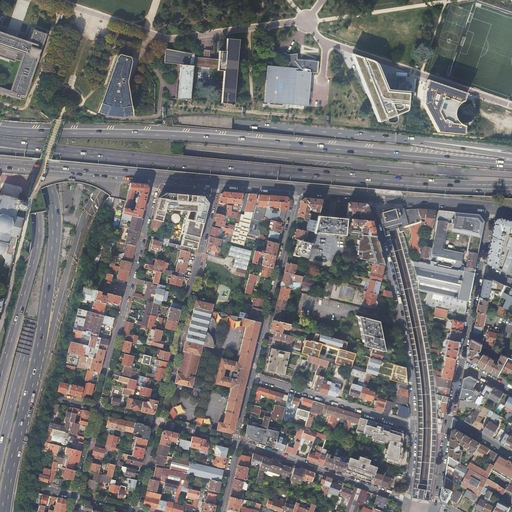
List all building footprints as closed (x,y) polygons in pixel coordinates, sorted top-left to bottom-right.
[(0,92),(18,99),(20,96),(25,97),(46,31),(42,29),(42,30),(30,25),(25,38),(21,36),(22,33),(20,33),(18,37),(12,35),(6,33),(8,28),(5,28),(4,31),(0,29),(0,28),(4,17),(0,15),(0,92)] [(233,104),(239,40),(226,39),(225,52),(219,51),(219,60),(209,59),(210,50),(204,50),(203,58),(194,58),(194,54),(166,48),(164,63),(180,64),(180,65),(179,84),(177,84),(176,99),(178,99),(186,100),(187,101),(187,100),(190,100),(193,66),(218,68),(218,70),(223,71),(221,103),(230,104),(230,105),(233,106),(233,104)] [(288,104),(310,106),(311,99),(308,99),(310,72),(318,73),(318,61),(297,59),(297,54),(287,55),(288,65),(288,67),(268,66),(265,102),(286,104),(285,109),(288,109),(288,104)] [(130,58),(120,55),(117,58),(97,113),(105,116),(124,117),(133,116),(127,83),(131,62),(130,58)] [(399,76),(399,79),(395,78),(393,99),(386,98),(384,98),(383,97),(382,96),(382,95),(378,78),(377,75),(377,72),(374,68),(372,65),(367,62),(352,57),(378,121),(407,109),(408,97),(407,97),(408,91),(409,88),(408,88),(409,82),(410,77),(399,76)] [(458,102),(462,92),(419,77),(414,97),(423,112),(433,133),(474,137),(474,131),(461,123),(456,122),(452,117),(451,112),(453,106),(458,102)] [(133,216),(141,218),(148,188),(146,185),(131,184),(123,213),(128,215),(132,216),(133,216)] [(240,204),(243,193),(224,192),(221,194),(218,205),(223,206),(224,203),(234,204),(234,205),(237,205),(238,204),(240,204)] [(158,198),(153,220),(161,222),(165,210),(189,212),(180,246),(192,248),(196,249),(208,203),(203,196),(184,195),(165,193),(158,198)] [(14,255),(14,254),(13,254),(26,201),(0,194),(0,253),(2,253),(4,251),(5,249),(6,246),(9,247),(7,253),(14,255)] [(257,195),(249,194),(244,212),(245,212),(244,215),(238,214),(236,218),(233,230),(230,242),(244,245),(257,195)] [(269,196),(259,195),(255,209),(259,210),(259,207),(263,207),(262,211),(258,225),(258,227),(261,229),(261,228),(262,226),(264,217),(269,196)] [(264,217),(269,219),(283,222),(289,200),(286,197),(269,196),(264,217)] [(319,212),(322,200),(304,199),(301,201),(297,217),(308,219),(309,214),(308,213),(309,211),(310,210),(311,211),(311,210),(312,209),(315,210),(314,212),(319,212)] [(364,204),(348,203),(347,219),(352,219),(352,217),(351,217),(351,216),(350,215),(352,213),(354,213),(354,215),(355,215),(356,213),(358,214),(359,216),(359,220),(371,222),(367,207),(364,204)] [(236,218),(238,214),(238,213),(231,212),(231,206),(227,206),(226,216),(227,216),(236,218)] [(398,232),(403,231),(402,227),(409,225),(421,222),(417,209),(404,210),(403,208),(398,210),(398,209),(388,212),(379,214),(384,232),(385,236),(390,235),(389,231),(390,230),(395,229),(397,229),(398,232)] [(426,210),(417,209),(421,222),(409,225),(412,236),(409,241),(410,245),(416,246),(415,256),(418,257),(420,246),(423,230),(426,210)] [(435,211),(426,210),(423,230),(432,232),(435,211)] [(439,211),(432,247),(443,249),(446,231),(470,236),(480,238),(484,221),(479,215),(439,211)] [(128,215),(123,213),(120,227),(124,228),(125,228),(128,218),(128,215)] [(224,216),(216,213),(214,219),(216,220),(215,225),(221,227),(227,229),(228,226),(224,225),(225,222),(223,222),(224,216)] [(143,218),(141,218),(133,216),(129,229),(140,232),(143,218)] [(318,216),(314,232),(344,235),(346,219),(318,216)] [(511,232),(511,220),(501,218),(497,221),(488,261),(490,264),(499,268),(502,256),(504,256),(504,255),(502,254),(506,234),(504,232),(504,231),(506,231),(508,231),(511,232)] [(375,236),(371,222),(359,220),(355,220),(352,219),(347,219),(346,219),(345,233),(346,233),(361,235),(375,236)] [(161,222),(153,220),(150,229),(159,231),(161,222)] [(316,221),(311,220),(308,231),(314,232),(316,221)] [(281,233),(282,228),(280,228),(280,227),(281,223),(271,221),(268,230),(281,233)] [(230,242),(233,230),(227,229),(221,227),(220,229),(212,227),(210,237),(218,239),(219,233),(221,234),(221,231),(227,234),(225,241),(230,242)] [(136,246),(140,232),(129,229),(128,233),(127,232),(127,234),(128,234),(126,243),(128,244),(136,246)] [(268,230),(266,229),(265,231),(268,232),(270,231),(268,238),(279,241),(281,233),(268,230)] [(296,232),(294,231),(292,239),(298,240),(304,242),(307,232),(296,229),(296,232)] [(404,236),(403,231),(398,232),(408,272),(413,290),(415,298),(417,309),(420,323),(422,335),(424,344),(426,354),(427,363),(428,371),(429,382),(430,390),(431,396),(431,409),(432,420),(432,430),(432,438),(431,445),(430,461),(429,474),(426,492),(425,501),(429,501),(433,479),(436,460),(437,442),(437,434),(437,420),(436,401),(436,400),(436,394),(436,387),(434,376),(434,370),(431,353),(431,350),(428,336),(426,323),(421,304),(418,291),(418,288),(415,277),(413,269),(412,264),(411,260),(404,236)] [(383,266),(375,236),(361,235),(361,238),(359,238),(358,240),(357,246),(356,246),(356,251),(357,251),(357,254),(360,255),(359,259),(366,261),(366,262),(383,266)] [(392,244),(390,235),(385,236),(389,248),(393,261),(396,273),(399,283),(402,297),(406,313),(409,329),(411,341),(413,354),(414,359),(415,371),(416,382),(417,396),(418,407),(419,417),(419,426),(418,435),(418,439),(418,451),(417,460),(417,465),(415,478),(413,489),(413,498),(415,499),(417,499),(418,488),(419,480),(420,471),(422,457),(423,442),(423,430),(423,419),(423,405),(422,393),(421,381),(418,365),(416,349),(414,335),(409,312),(405,296),(403,287),(400,273),(396,258),(392,244)] [(469,252),(477,254),(480,238),(470,236),(467,252),(469,252)] [(165,238),(159,237),(158,241),(157,240),(154,239),(152,239),(150,249),(151,250),(154,251),(154,250),(156,251),(158,251),(159,251),(161,242),(164,243),(164,245),(167,246),(168,243),(169,239),(165,238)] [(218,239),(210,237),(206,249),(218,253),(221,240),(218,239)] [(307,242),(304,242),(298,240),(294,255),(307,258),(311,243),(307,242)] [(511,258),(511,240),(509,240),(506,249),(509,250),(502,270),(507,272),(510,265),(511,258)] [(264,251),(256,249),(255,251),(275,256),(278,244),(267,241),(265,251),(264,251)] [(132,261),(136,246),(128,244),(124,258),(132,261)] [(192,249),(192,248),(180,246),(178,245),(177,249),(180,250),(175,271),(170,270),(169,271),(166,270),(165,273),(171,275),(182,278),(184,278),(187,264),(188,262),(187,262),(191,249),(192,249)] [(237,268),(238,268),(243,249),(231,246),(228,256),(236,257),(233,267),(237,268)] [(417,261),(422,262),(423,258),(427,259),(430,248),(420,246),(418,257),(417,261)] [(474,269),(465,267),(460,266),(463,253),(460,253),(443,249),(432,247),(429,264),(473,273),(474,269)] [(238,268),(247,270),(252,251),(243,249),(238,268)] [(255,251),(252,263),(263,266),(272,268),(275,256),(255,251)] [(460,266),(465,267),(469,252),(467,252),(466,254),(463,253),(460,266)] [(469,252),(465,267),(474,269),(477,254),(469,252)] [(129,272),(132,263),(122,260),(120,268),(114,266),(117,257),(112,256),(109,267),(115,268),(129,272)] [(155,260),(149,258),(148,261),(151,262),(151,264),(154,265),(153,270),(156,271),(160,272),(164,273),(164,270),(165,268),(166,268),(168,263),(163,262),(155,260)] [(417,261),(411,260),(412,264),(413,269),(416,277),(418,288),(418,291),(429,293),(443,296),(467,302),(473,273),(429,264),(422,262),(417,261)] [(296,265),(286,263),(284,272),(294,275),(296,265)] [(371,272),(382,274),(383,266),(373,264),(372,264),(371,272)] [(270,277),(272,268),(263,266),(261,276),(267,277),(267,276),(270,277)] [(99,285),(103,268),(96,267),(92,283),(99,285)] [(127,281),(129,272),(115,268),(115,270),(119,271),(118,279),(127,281)] [(238,268),(236,275),(245,277),(247,270),(238,268)] [(369,279),(380,282),(382,274),(371,272),(367,270),(366,272),(371,273),(369,279)] [(312,288),(314,279),(311,279),(303,277),(294,275),(284,272),(280,287),(289,289),(299,291),(301,286),(312,288)] [(247,284),(253,285),(256,276),(249,274),(247,284)] [(182,278),(171,275),(169,284),(180,286),(182,278)] [(481,297),(489,301),(494,292),(502,296),(503,292),(506,286),(505,285),(497,281),(493,279),(488,277),(485,279),(481,297)] [(153,283),(137,279),(136,284),(143,285),(143,284),(146,284),(148,284),(146,292),(155,294),(157,285),(153,284),(153,283)] [(347,287),(354,289),(363,291),(376,294),(378,294),(380,282),(369,279),(367,290),(365,289),(347,284),(347,287)] [(329,300),(333,284),(326,282),(323,298),(329,300)] [(164,291),(165,286),(158,284),(157,285),(155,294),(154,298),(153,302),(153,303),(159,304),(161,305),(162,301),(166,302),(168,292),(164,291)] [(245,293),(251,295),(253,285),(247,284),(245,293)] [(111,294),(120,296),(123,288),(113,285),(111,294)] [(347,287),(342,286),(339,298),(351,301),(354,289),(347,287)] [(102,292),(84,287),(81,299),(89,301),(91,298),(95,299),(91,312),(102,315),(106,302),(118,305),(120,296),(111,294),(107,293),(107,296),(101,295),(102,292)] [(290,290),(289,289),(280,287),(278,298),(286,301),(287,299),(288,299),(290,290)] [(509,295),(503,292),(502,296),(501,297),(507,300),(503,308),(506,309),(511,311),(511,288),(509,295)] [(376,294),(363,291),(360,303),(374,306),(375,306),(376,306),(377,305),(377,304),(377,303),(377,302),(376,301),(375,300),(376,294)] [(154,298),(155,294),(146,292),(144,299),(149,301),(150,297),(154,298)] [(454,312),(455,312),(456,308),(457,305),(441,301),(443,296),(429,293),(427,298),(437,300),(435,307),(448,310),(454,312)] [(467,302),(443,296),(441,301),(457,305),(466,307),(467,302)] [(489,301),(481,297),(478,312),(479,312),(487,314),(489,301)] [(253,308),(262,310),(265,300),(254,298),(252,308),(253,308)] [(278,298),(275,308),(284,310),(286,301),(278,298)] [(151,312),(153,303),(153,302),(149,301),(147,301),(145,311),(151,312)] [(213,305),(196,301),(194,307),(211,311),(212,311),(213,305)] [(156,313),(159,304),(153,303),(151,312),(150,315),(156,316),(158,317),(159,313),(156,313)] [(503,317),(506,309),(503,308),(500,306),(497,316),(503,317)] [(177,322),(180,310),(170,307),(167,319),(177,322)] [(210,317),(211,311),(194,307),(189,327),(192,328),(188,342),(185,341),(174,383),(192,387),(203,346),(214,348),(214,346),(214,345),(213,343),(213,341),(212,339),(210,338),(209,337),(208,336),(205,335),(206,333),(208,333),(209,333),(211,333),(212,332),(213,331),(214,330),(215,329),(216,327),(216,325),(216,324),(216,323),(216,321),(215,320),(214,319),(212,317),(210,317)] [(446,318),(447,312),(448,310),(435,307),(433,315),(446,318)] [(251,317),(260,319),(262,310),(253,308),(251,317)] [(275,308),(273,320),(281,322),(282,319),(283,319),(284,315),(283,315),(284,310),(275,308)] [(113,326),(115,318),(102,315),(91,312),(78,309),(70,341),(68,353),(67,353),(64,365),(71,366),(75,367),(83,369),(88,370),(98,373),(99,373),(105,350),(107,351),(109,340),(108,339),(108,340),(97,338),(100,323),(113,326)] [(147,327),(150,315),(151,312),(145,311),(144,314),(143,313),(142,315),(143,316),(142,322),(137,321),(136,324),(141,325),(147,327)] [(476,326),(483,327),(484,328),(487,314),(479,312),(476,326)] [(147,327),(150,328),(155,329),(156,325),(153,324),(156,316),(150,315),(147,327)] [(383,351),(384,351),(378,322),(355,316),(355,317),(357,317),(363,346),(372,348),(383,351)] [(218,422),(216,429),(230,433),(233,431),(259,322),(245,319),(243,318),(241,326),(244,326),(236,362),(221,359),(215,384),(229,387),(221,423),(218,422)] [(175,331),(177,322),(167,319),(165,328),(175,331)] [(241,327),(241,320),(229,319),(229,327),(241,327)] [(273,320),(270,331),(274,332),(281,333),(282,329),(281,329),(282,327),(283,327),(284,328),(284,329),(287,330),(289,329),(290,331),(300,334),(301,329),(290,326),(290,325),(281,322),(273,320)] [(450,329),(461,332),(463,322),(452,320),(451,320),(450,321),(450,322),(450,323),(451,323),(451,324),(450,329)] [(127,321),(122,340),(124,341),(134,343),(136,344),(138,336),(130,334),(133,323),(127,321)] [(475,326),(473,332),(482,334),(483,327),(476,326),(475,326)] [(159,339),(162,331),(155,329),(150,328),(146,343),(162,347),(163,342),(162,341),(162,340),(159,339)] [(461,332),(450,329),(449,337),(448,340),(459,343),(461,332)] [(488,347),(492,350),(498,334),(497,334),(489,331),(486,340),(492,342),(491,343),(489,342),(488,347)] [(274,332),(271,345),(284,348),(287,335),(281,333),(274,332)] [(287,335),(284,348),(289,350),(293,336),(287,335)] [(473,336),(472,339),(483,345),(485,346),(486,344),(482,342),(483,340),(483,338),(479,337),(473,336)] [(457,352),(459,343),(448,340),(444,339),(443,341),(446,341),(445,348),(444,348),(443,350),(445,350),(443,355),(442,355),(441,356),(445,357),(455,359),(457,352)] [(499,376),(508,358),(509,358),(502,355),(499,361),(499,362),(500,363),(499,364),(494,362),(495,361),(495,360),(485,354),(484,354),(483,356),(481,355),(480,353),(482,351),(483,345),(472,339),(468,357),(470,361),(499,376)] [(134,343),(124,341),(122,351),(128,353),(130,348),(129,347),(130,343),(132,344),(133,345),(134,343)] [(288,353),(271,348),(265,371),(283,375),(288,353)] [(383,351),(372,348),(370,356),(365,354),(363,354),(363,356),(365,356),(370,358),(381,361),(383,351)] [(167,361),(170,352),(160,350),(158,358),(167,361)] [(124,354),(121,365),(125,366),(134,368),(135,367),(133,366),(134,365),(131,364),(133,356),(130,355),(124,354)] [(149,365),(151,357),(145,355),(143,355),(142,359),(141,363),(149,365)] [(307,358),(306,361),(312,362),(311,363),(314,364),(314,363),(318,364),(320,359),(308,355),(307,358)] [(451,380),(455,359),(445,357),(443,368),(442,368),(442,373),(437,372),(437,371),(434,370),(434,376),(442,378),(451,380)] [(329,361),(320,359),(318,364),(315,375),(317,375),(319,374),(321,369),(322,365),(327,367),(329,361)] [(165,369),(167,362),(156,360),(154,366),(157,367),(165,369)] [(130,376),(129,378),(137,380),(138,375),(132,374),(134,368),(125,366),(123,374),(128,376),(128,375),(130,376)] [(147,373),(145,377),(149,378),(159,381),(160,376),(163,377),(165,369),(157,367),(154,375),(151,374),(147,373)] [(363,384),(366,373),(358,370),(351,368),(348,379),(363,384)] [(97,375),(98,373),(88,370),(85,380),(88,381),(89,379),(91,379),(92,373),(94,373),(94,374),(97,375)] [(367,385),(371,374),(366,373),(363,384),(362,385),(361,389),(359,398),(371,401),(374,392),(369,391),(369,389),(366,388),(366,385),(367,385)] [(465,375),(459,400),(461,400),(477,404),(483,407),(488,397),(494,388),(487,384),(481,395),(472,390),(475,377),(468,374),(465,375)] [(141,376),(138,375),(137,380),(136,385),(138,386),(141,386),(142,387),(146,388),(149,378),(145,377),(141,376)] [(323,375),(320,375),(320,376),(319,376),(314,391),(319,392),(323,379),(324,377),(322,377),(323,375)] [(441,382),(442,378),(434,376),(436,387),(441,387),(443,388),(444,383),(441,382)] [(129,378),(124,377),(123,382),(128,383),(126,389),(134,391),(136,385),(137,380),(129,378)] [(443,388),(449,389),(451,380),(442,378),(441,382),(444,383),(443,388)] [(327,395),(331,383),(331,382),(323,379),(319,392),(327,395)] [(58,391),(66,393),(68,384),(60,382),(58,391)] [(81,397),(85,398),(86,393),(91,395),(94,384),(91,383),(90,384),(87,383),(87,384),(85,383),(84,389),(87,389),(86,393),(82,392),(81,397)] [(327,395),(335,397),(336,394),(339,395),(341,389),(340,387),(340,385),(335,383),(334,384),(331,383),(327,395)] [(349,395),(358,398),(359,398),(361,389),(362,385),(361,385),(360,386),(352,384),(349,395)] [(407,397),(407,386),(400,384),(397,394),(407,397)] [(81,397),(82,392),(83,388),(79,387),(80,386),(78,385),(78,387),(71,385),(69,394),(81,397)] [(146,388),(142,387),(141,386),(140,391),(139,392),(139,395),(149,397),(151,389),(146,388)] [(274,399),(276,392),(259,387),(256,389),(254,399),(258,400),(260,394),(261,394),(267,396),(267,397),(274,399)] [(442,396),(448,397),(449,389),(443,388),(441,387),(440,390),(443,391),(442,396)] [(134,391),(126,389),(123,388),(122,392),(121,396),(120,399),(119,406),(122,407),(123,401),(122,401),(124,394),(133,396),(133,395),(134,391)] [(499,402),(504,393),(494,388),(488,397),(498,403),(499,402)] [(283,394),(276,392),(274,399),(273,402),(276,402),(276,400),(282,402),(283,394)] [(288,393),(288,396),(285,408),(292,410),(290,418),(294,420),(297,409),(298,406),(300,397),(288,393)] [(511,397),(504,393),(499,402),(511,409),(511,410),(510,413),(508,412),(504,418),(506,420),(506,419),(509,421),(511,414),(511,397)] [(113,394),(110,404),(119,406),(120,399),(116,398),(117,395),(113,394)] [(407,397),(397,394),(394,401),(407,405),(407,397)] [(440,419),(443,419),(448,397),(442,396),(436,394),(436,400),(439,400),(441,401),(440,404),(439,404),(439,408),(441,408),(441,413),(440,413),(440,419)] [(133,395),(133,396),(132,399),(130,409),(140,411),(143,402),(143,401),(134,399),(135,395),(133,395)] [(386,401),(386,400),(376,397),(375,401),(376,401),(376,403),(375,405),(374,409),(383,412),(386,401)] [(143,402),(140,411),(151,414),(154,412),(157,400),(148,398),(148,399),(149,400),(148,402),(148,401),(147,401),(146,402),(145,403),(143,402)] [(312,401),(303,398),(301,404),(307,406),(305,413),(308,414),(312,401)] [(464,421),(472,426),(483,407),(477,404),(461,400),(459,407),(465,409),(466,406),(469,407),(477,409),(474,413),(473,412),(471,415),(472,416),(470,420),(467,418),(464,421)] [(304,428),(305,428),(309,430),(313,416),(314,416),(314,414),(314,413),(315,413),(320,415),(323,404),(312,401),(308,414),(304,428)] [(389,411),(392,403),(386,401),(383,412),(388,413),(389,411)] [(409,417),(408,408),(394,403),(393,405),(395,405),(395,407),(399,408),(396,416),(406,419),(409,417)] [(172,417),(185,412),(181,404),(169,408),(172,417)] [(336,408),(325,404),(322,413),(331,415),(329,421),(330,421),(328,426),(331,426),(336,408)] [(285,408),(273,405),(271,414),(270,417),(282,420),(284,410),(285,408)] [(260,409),(252,407),(250,412),(264,416),(270,417),(271,414),(260,411),(260,409)] [(472,426),(480,430),(483,424),(480,422),(484,415),(487,409),(483,407),(472,426)] [(73,408),(72,413),(70,422),(73,423),(76,414),(78,415),(79,410),(73,408)] [(351,412),(336,408),(331,426),(329,431),(334,433),(337,422),(336,421),(337,417),(346,420),(345,424),(347,424),(351,412)] [(88,412),(83,410),(83,412),(81,420),(80,423),(78,423),(78,424),(79,424),(87,426),(90,415),(88,412)] [(54,418),(51,418),(49,428),(66,432),(67,433),(68,428),(70,422),(72,413),(68,412),(67,417),(68,417),(65,427),(52,424),(54,418)] [(360,415),(351,412),(347,424),(346,427),(349,428),(351,422),(358,424),(359,418),(360,415)] [(499,416),(494,413),(491,418),(496,421),(499,416)] [(118,419),(109,416),(106,427),(108,427),(107,428),(109,429),(109,427),(115,429),(118,419)] [(267,429),(270,417),(264,416),(262,425),(261,428),(267,429)] [(282,420),(270,417),(267,429),(261,428),(259,434),(255,433),(256,427),(252,426),(248,425),(246,433),(249,439),(268,445),(272,431),(279,432),(279,431),(280,427),(282,421),(282,420)] [(381,424),(359,418),(358,424),(357,427),(356,429),(355,431),(366,434),(371,436),(370,438),(376,440),(381,424)] [(118,419),(115,429),(117,429),(124,431),(124,428),(126,421),(118,419)] [(135,423),(126,421),(124,428),(128,429),(128,428),(131,428),(129,435),(131,436),(132,436),(132,432),(135,423)] [(78,424),(73,423),(70,422),(69,427),(68,433),(78,436),(84,437),(85,434),(80,433),(79,434),(76,434),(79,424),(78,424)] [(487,434),(493,438),(499,427),(489,422),(483,432),(487,434)] [(148,426),(135,423),(132,432),(135,433),(137,432),(140,432),(141,434),(143,435),(142,438),(147,440),(150,429),(148,426)] [(383,424),(381,424),(376,440),(377,440),(378,441),(383,442),(388,444),(387,449),(385,454),(385,455),(390,457),(387,463),(398,466),(397,470),(406,473),(408,462),(409,438),(404,431),(396,429),(396,431),(389,429),(390,427),(386,425),(385,427),(382,426),(383,424)] [(505,429),(502,427),(495,439),(499,441),(505,431),(504,431),(505,429)] [(66,432),(49,428),(45,442),(49,443),(50,443),(59,446),(60,442),(61,443),(63,437),(68,438),(69,434),(65,433),(66,432)] [(305,428),(302,437),(313,442),(315,436),(316,432),(310,430),(309,430),(305,428)] [(505,445),(511,432),(511,428),(509,434),(506,432),(500,442),(505,445)] [(175,442),(177,433),(165,430),(162,432),(159,444),(168,446),(169,446),(170,441),(175,442)] [(453,433),(449,457),(461,464),(463,450),(461,450),(461,448),(460,447),(461,447),(464,449),(465,448),(472,452),(471,454),(474,456),(481,445),(456,431),(453,433)] [(114,435),(109,434),(106,445),(114,447),(117,436),(115,436),(114,436),(114,435)] [(142,458),(147,440),(142,438),(132,436),(131,436),(130,438),(134,439),(134,438),(136,438),(131,456),(142,458)] [(201,439),(192,436),(189,446),(198,449),(201,439)] [(286,439),(278,436),(275,448),(283,451),(286,439)] [(201,439),(198,449),(205,451),(207,443),(204,443),(205,440),(201,439)] [(190,442),(180,440),(178,447),(188,450),(190,442)] [(288,446),(286,452),(295,455),(300,442),(296,441),(293,448),(288,446)] [(81,451),(83,443),(76,442),(75,449),(81,451)] [(57,455),(59,446),(50,443),(48,453),(57,455)] [(102,445),(95,443),(94,447),(104,449),(109,451),(116,452),(114,460),(116,460),(118,453),(119,449),(102,445)] [(168,446),(159,444),(156,454),(166,456),(168,446)] [(490,450),(481,445),(474,456),(467,468),(476,473),(479,468),(486,456),(490,450)] [(216,455),(225,457),(227,448),(216,446),(214,453),(213,453),(209,452),(208,453),(216,455)] [(309,454),(307,459),(317,463),(320,454),(322,448),(318,446),(316,452),(315,454),(312,453),(312,455),(309,454)] [(78,462),(81,451),(75,449),(66,447),(65,452),(71,454),(70,456),(69,456),(68,460),(75,462),(78,462)] [(94,447),(92,455),(96,455),(95,458),(99,459),(99,456),(102,457),(104,449),(94,447)] [(320,454),(317,463),(322,465),(326,456),(325,455),(326,450),(324,450),(322,454),(320,454)] [(479,468),(476,473),(487,479),(491,472),(492,470),(500,456),(491,451),(488,457),(493,460),(487,471),(487,472),(479,468)] [(326,456),(322,465),(332,468),(338,453),(336,452),(334,456),(333,456),(332,459),(331,459),(331,458),(330,458),(329,458),(328,457),(329,454),(328,454),(327,454),(326,456)] [(253,453),(253,456),(251,463),(255,464),(256,461),(257,461),(257,462),(258,463),(259,462),(261,462),(263,457),(253,453)] [(340,454),(338,453),(332,468),(344,472),(348,461),(346,460),(345,463),(338,461),(340,454)] [(166,456),(156,454),(154,463),(163,466),(166,456)] [(140,466),(142,458),(131,456),(128,455),(126,463),(133,464),(132,466),(136,467),(137,465),(140,466)] [(226,457),(225,457),(216,455),(215,460),(213,460),(212,461),(215,462),(214,465),(224,468),(226,457)] [(240,455),(237,465),(247,467),(250,457),(240,455)] [(63,464),(64,459),(62,458),(60,458),(54,456),(53,462),(52,467),(48,482),(53,483),(55,475),(54,475),(57,463),(63,464)] [(511,480),(511,463),(500,456),(492,470),(511,481),(511,480)] [(256,482),(260,483),(263,473),(264,470),(266,471),(266,470),(269,471),(272,460),(263,457),(261,462),(260,466),(259,470),(257,477),(256,482)] [(349,458),(348,461),(344,472),(355,477),(356,475),(363,458),(359,457),(358,461),(349,458)] [(456,484),(457,485),(466,490),(468,491),(478,496),(479,497),(481,494),(484,489),(486,484),(488,480),(487,479),(476,473),(467,468),(461,464),(449,457),(448,461),(445,479),(456,484)] [(190,462),(176,458),(172,458),(172,461),(170,466),(169,470),(164,469),(156,467),(154,471),(152,479),(163,482),(164,482),(177,485),(184,487),(187,474),(190,462)] [(272,458),(272,460),(269,471),(280,474),(283,465),(280,464),(281,461),(272,458)] [(364,458),(363,458),(356,475),(357,475),(357,474),(360,475),(360,476),(361,476),(360,478),(364,480),(365,478),(372,480),(373,476),(376,469),(376,467),(368,464),(369,460),(366,459),(364,458)] [(73,469),(75,462),(68,460),(66,467),(73,469)] [(220,482),(223,470),(205,465),(202,465),(195,463),(190,462),(187,474),(190,475),(211,480),(220,482)] [(100,465),(90,463),(88,471),(94,473),(102,475),(102,472),(99,471),(100,465)] [(112,474),(115,465),(113,464),(108,463),(106,467),(108,467),(106,476),(112,477),(112,474)] [(237,465),(234,477),(245,480),(246,475),(247,475),(248,473),(247,473),(248,467),(247,467),(237,465)] [(292,468),(283,465),(280,474),(281,474),(281,477),(286,478),(287,476),(289,477),(292,468)] [(134,477),(135,470),(122,466),(121,469),(123,472),(122,477),(124,477),(124,475),(129,477),(129,476),(131,476),(134,477)] [(40,474),(38,480),(48,483),(51,470),(44,468),(43,475),(40,474)] [(73,481),(76,471),(66,468),(64,478),(73,481)] [(294,468),(290,479),(301,483),(302,479),(305,469),(300,468),(300,470),(294,468)] [(315,473),(305,469),(302,479),(311,482),(313,478),(313,476),(315,473)] [(383,475),(384,472),(382,472),(381,475),(379,474),(381,471),(376,469),(373,476),(372,480),(371,482),(379,485),(383,475)] [(511,481),(492,470),(491,472),(510,483),(511,481)] [(100,481),(102,475),(94,473),(92,481),(90,480),(88,487),(95,489),(97,482),(100,483),(100,481)] [(111,480),(112,477),(106,476),(102,475),(100,481),(110,483),(111,480)] [(393,479),(383,475),(379,485),(389,489),(393,479)] [(232,487),(243,489),(246,490),(247,484),(245,482),(245,480),(234,477),(232,487)] [(329,486),(331,482),(332,479),(326,477),(325,480),(324,480),(322,480),(320,483),(329,486)] [(134,489),(136,480),(131,479),(130,483),(129,485),(128,485),(128,487),(134,489)] [(150,479),(147,490),(155,492),(158,483),(162,484),(163,482),(152,479),(150,479)] [(445,479),(444,488),(452,492),(456,484),(445,479)] [(114,481),(111,480),(110,483),(108,490),(117,492),(118,486),(113,485),(114,481)] [(218,492),(220,482),(211,480),(210,484),(209,486),(209,489),(218,492)] [(486,484),(495,489),(497,485),(488,480),(486,484)] [(329,486),(328,488),(327,491),(337,495),(341,486),(331,482),(329,486)] [(445,503),(447,504),(457,485),(456,484),(452,492),(444,488),(443,497),(445,503)] [(125,487),(120,485),(116,499),(122,501),(125,487)] [(187,492),(188,488),(187,488),(184,487),(177,485),(176,489),(175,495),(170,511),(182,511),(184,506),(177,505),(180,491),(187,492)] [(497,485),(495,489),(502,493),(501,495),(503,496),(506,490),(497,485)] [(232,487),(230,495),(241,497),(243,489),(232,487)] [(347,506),(352,490),(343,487),(340,496),(347,498),(345,503),(346,503),(345,505),(347,506)] [(360,511),(362,507),(364,501),(366,495),(368,492),(354,487),(352,490),(347,506),(344,511),(360,511)] [(198,501),(200,491),(188,488),(187,492),(186,498),(190,499),(191,496),(194,497),(196,500),(195,505),(192,507),(184,505),(184,506),(182,511),(191,511),(192,509),(196,510),(196,507),(198,501)] [(161,494),(147,491),(144,503),(145,506),(157,509),(159,500),(160,498),(160,497),(161,494)] [(462,495),(455,491),(451,500),(456,502),(458,504),(462,495)] [(478,496),(468,491),(465,496),(473,501),(475,498),(477,499),(478,496)] [(476,509),(480,511),(483,511),(489,500),(493,493),(490,492),(491,491),(489,491),(486,498),(483,497),(482,500),(481,500),(476,509)] [(217,495),(208,493),(206,503),(215,505),(217,495)] [(44,511),(48,495),(43,494),(40,505),(38,510),(44,511)] [(157,509),(169,511),(170,511),(175,495),(172,494),(170,503),(159,500),(157,509)] [(336,498),(333,508),(335,509),(338,502),(340,503),(342,498),(338,497),(339,496),(337,495),(336,498)] [(385,504),(387,498),(377,495),(374,504),(378,505),(377,507),(383,509),(384,504),(385,504)] [(240,511),(258,511),(259,511),(251,509),(245,508),(242,507),(241,511),(238,510),(240,501),(241,501),(242,500),(230,496),(227,509),(232,510),(240,511)] [(56,511),(58,511),(65,511),(67,503),(65,500),(57,498),(55,508),(53,508),(49,507),(49,509),(54,511),(56,511)] [(284,506),(285,503),(273,499),(273,501),(268,499),(266,506),(270,507),(281,511),(283,506),(284,506)] [(284,506),(283,510),(286,511),(285,511),(290,511),(293,505),(289,503),(288,504),(287,503),(289,499),(287,499),(285,503),(284,506)] [(489,500),(483,511),(491,511),(495,506),(492,504),(493,502),(489,500)] [(213,511),(215,505),(206,503),(205,502),(202,511),(213,511)] [(494,511),(508,511),(510,508),(499,502),(494,511)]
